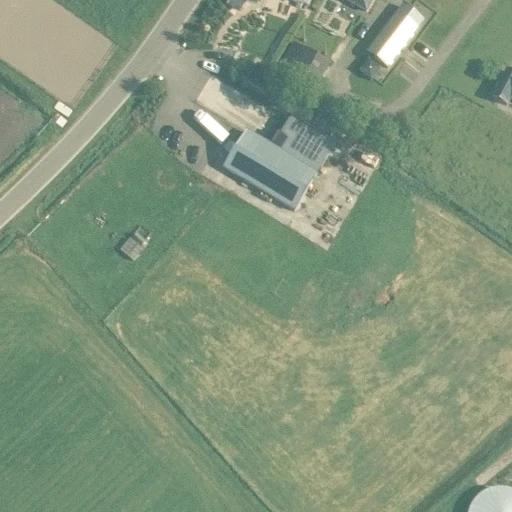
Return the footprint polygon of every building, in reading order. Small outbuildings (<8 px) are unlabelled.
[(347,0),(366,10),(371,0),(347,0)] [(368,52),(387,67),(422,22),(403,7),(368,52)] [(273,77),(309,99),(330,65),(294,43),(273,77)] [(404,50),(403,70),(419,70),(420,51),(404,50)] [(507,105),(510,99),(511,99),(511,73),(507,71),(493,98),(507,105)] [(289,119),(272,148),(246,132),(224,169),(294,211),(330,150),(302,133),(305,128),(289,119)] [(130,252),(142,239),(132,230),(120,243),(130,252)] [(511,511),(511,490),(507,489),(498,488),(488,490),(479,495),(472,502),(468,511),(467,511),(511,511)]
